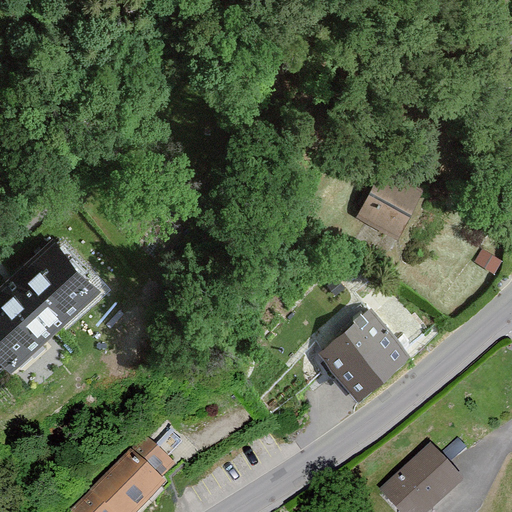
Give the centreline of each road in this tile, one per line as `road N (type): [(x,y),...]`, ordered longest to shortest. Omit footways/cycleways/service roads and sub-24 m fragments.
road 1 (tertiary): [(511,307),(376,420),(239,511)]
road 2 (residential): [(480,0),(511,146)]
